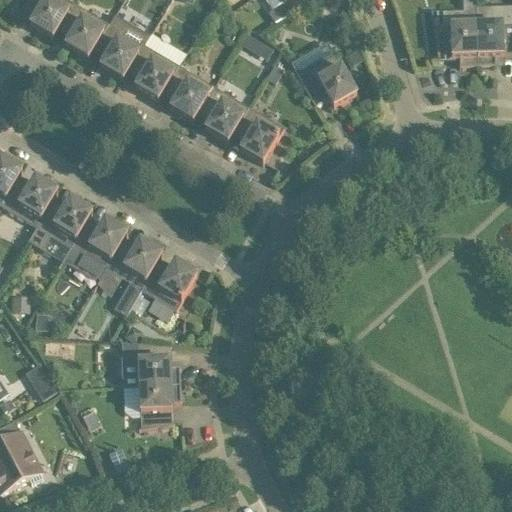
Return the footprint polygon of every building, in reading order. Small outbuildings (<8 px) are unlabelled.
[(30,30),(36,34),(52,44),(57,36),(74,8),(73,8),(77,0),(61,0),(61,1),(59,0),(29,0),(21,14),(35,22),(30,30)] [(279,0),(284,7),(274,14),(280,23),(303,11),(304,10),(296,0),(279,0)] [(109,29),(74,8),(57,36),(70,43),(65,51),(87,65),(92,56),(109,29)] [(215,11),(210,19),(218,24),(223,16),(215,11)] [(496,71),(496,61),(511,60),(511,11),(476,13),(476,30),(477,72),(496,71)] [(476,13),(463,14),(431,15),(438,66),(440,66),(439,63),(459,62),(459,72),(477,72),(476,30),(476,13)] [(109,29),(92,56),(105,64),(100,72),(122,86),(127,77),(144,50),(149,41),(114,20),(109,29)] [(245,51),(254,57),(261,46),(251,40),(245,51)] [(356,100),(334,60),(327,47),(291,68),(298,80),(315,112),(329,105),(333,113),(356,100)] [(144,50),(127,77),(140,85),(135,93),(157,107),(162,98),(179,71),(144,50)] [(363,63),(358,54),(348,59),(354,69),(363,63)] [(214,92),(179,71),(162,98),(175,106),(170,114),(193,128),(198,119),(214,92)] [(274,87),(281,75),(274,71),(267,83),(274,87)] [(214,92),(198,119),(210,127),(205,135),(227,148),(233,140),(249,113),(214,92)] [(284,134),(249,113),(233,140),(245,147),(240,156),(262,169),(284,134)] [(0,211),(1,212),(17,184),(22,176),(0,162),(0,211)] [(1,212),(36,233),(52,205),(57,197),(35,183),(30,192),(17,184),(1,212)] [(52,205),(36,233),(28,247),(42,255),(50,241),(71,253),(87,226),(92,218),(70,204),(65,213),(52,205)] [(100,233),(87,226),(71,253),(106,274),(122,247),(127,239),(105,225),(100,233)] [(141,295),(157,268),(162,260),(140,246),(135,254),(122,247),(106,274),(128,287),(112,313),(124,320),(140,295),(141,295)] [(157,268),(141,295),(176,316),(197,281),(175,267),(170,275),(157,268)] [(29,316),(30,303),(12,301),(11,315),(29,316)] [(50,319),(37,318),(36,334),(48,335),(50,319)] [(136,347),(143,337),(132,331),(126,341),(136,347)] [(139,392),(181,390),(180,372),(170,372),(169,353),(171,353),(171,351),(121,347),(122,354),(137,354),(139,392)] [(139,392),(141,434),(139,434),(139,435),(175,430),(174,428),(173,429),(172,409),(181,408),(181,390),(139,392)] [(0,497),(1,499),(30,484),(32,487),(42,482),(41,479),(42,478),(21,438),(16,428),(0,436),(0,497)] [(122,454),(110,458),(114,470),(126,466),(122,454)]
